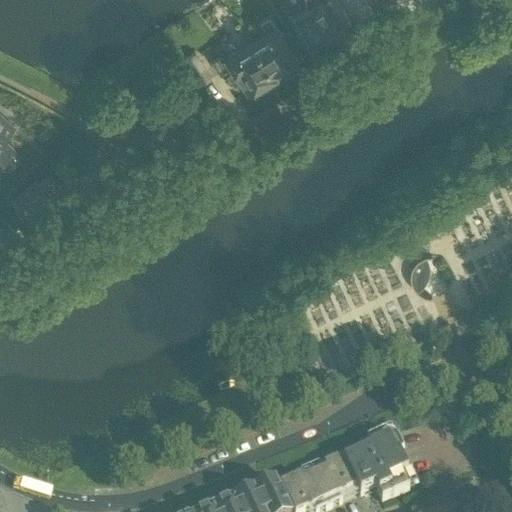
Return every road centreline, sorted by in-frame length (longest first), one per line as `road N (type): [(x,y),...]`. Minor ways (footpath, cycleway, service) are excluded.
road 1 (unclassified): [(0,288),(489,0)]
road 2 (tertiary): [(511,433),(479,387),(454,377),(417,382),(120,505)]
road 3 (track): [(53,255),(40,222),(95,170),(107,144),(168,133),(204,164)]
